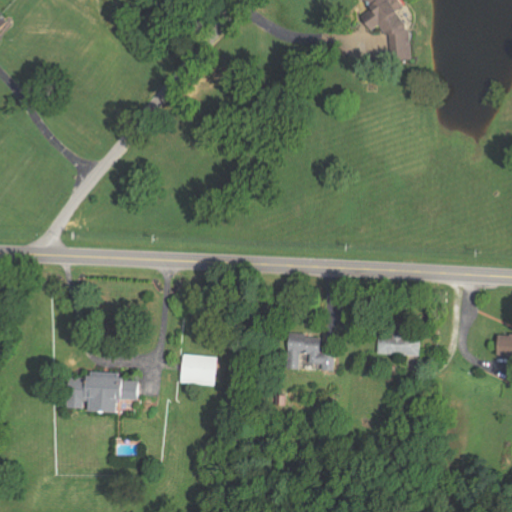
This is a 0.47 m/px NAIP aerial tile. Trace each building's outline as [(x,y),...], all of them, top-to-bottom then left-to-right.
[(413,60),(411,35),(398,11),(404,8),(399,0),(364,0),(374,17),(366,21),(374,34),(382,30),(383,37),(397,62),(413,60)] [(0,36),(11,22),(0,14),(0,36)] [(378,332),(378,355),(420,356),(420,334),(378,332)] [(287,370),(301,371),(302,355),(310,355),(310,364),(323,364),(323,371),(335,372),(336,354),(320,353),(321,337),(289,335),(287,370)] [(511,356),(511,336),(496,337),(497,357),(511,356)] [(182,384),(217,385),(217,357),(183,356),(182,384)] [(139,401),(140,382),(121,381),(121,374),(89,372),(88,379),(68,378),(67,409),(87,410),(87,413),(117,414),(118,400),(139,401)]
